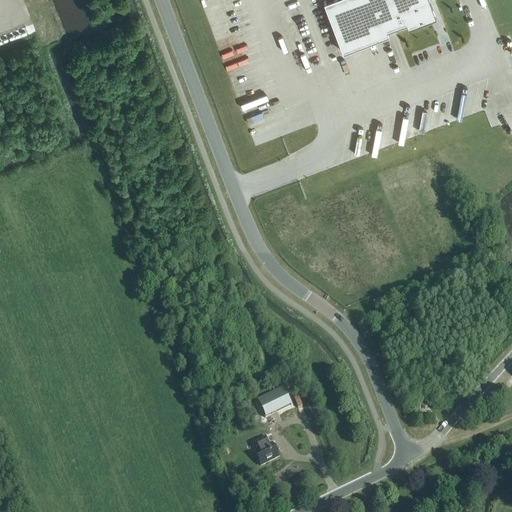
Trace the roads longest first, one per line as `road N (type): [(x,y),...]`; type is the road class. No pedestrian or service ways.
road 1 (secondary): [(409,459),(361,347),(282,278),(254,239),(160,0)]
road 2 (unknown): [(472,0),(483,45),(473,66),(329,113)]
road 3 (unclassified): [(511,358),(409,459)]
road 4 (secondary): [(301,511),(409,459)]
